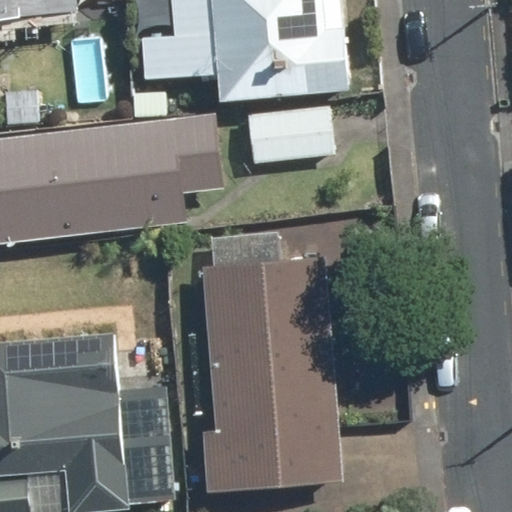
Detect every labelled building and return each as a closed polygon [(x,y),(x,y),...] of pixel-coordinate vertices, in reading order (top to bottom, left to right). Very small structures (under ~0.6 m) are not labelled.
[(0,0),(0,26),(6,26),(6,15),(78,9),(77,0),(0,0)] [(341,0),(186,0),(189,36),(146,40),(149,77),(220,71),(222,98),(349,87),(341,0)] [(330,107),(246,114),(250,162),(334,155),(330,107)] [(215,113),(0,137),(0,242),(187,222),(183,190),(223,185),(215,113)] [(322,255),(200,265),(218,490),(341,480),(322,255)] [(0,511),(33,511),(30,471),(68,468),(71,511),(80,511),(175,504),(165,384),(121,388),(116,329),(0,338),(0,511)]
